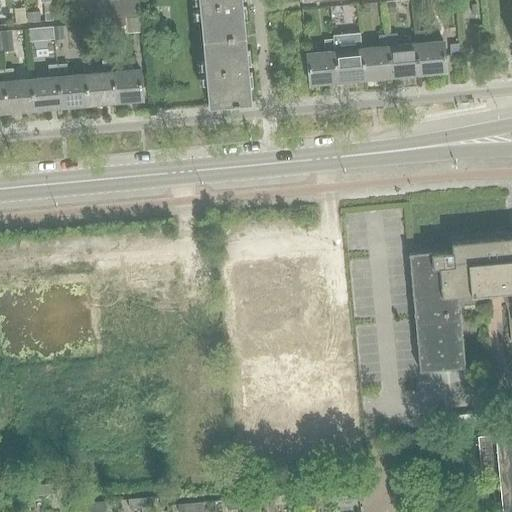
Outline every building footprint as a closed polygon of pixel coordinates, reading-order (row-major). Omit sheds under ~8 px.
[(141,16),(139,0),(129,0),(106,2),(107,8),(108,19),(141,16)] [(245,35),(241,0),(199,0),(203,39),(245,35)] [(395,3),(386,4),(387,14),(396,13),(395,3)] [(108,19),(107,8),(93,9),(94,20),(108,19)] [(40,12),(26,13),(27,23),(40,22),(40,12)] [(124,19),(108,20),(110,35),(125,34),(124,19)] [(63,27),(54,28),(55,41),(64,40),(63,27)] [(38,29),(29,30),(30,41),(39,41),(38,29)] [(12,31),(0,32),(2,52),(14,51),(12,31)] [(414,32),(415,44),(418,74),(446,72),(443,41),(424,43),(423,31),(414,32)] [(379,47),(361,49),(364,79),(391,77),(387,34),(377,35),(379,47)] [(418,74),(415,44),(397,46),(396,34),(387,34),(391,77),(418,74)] [(209,106),(251,103),(245,35),(203,39),(209,106)] [(364,79),(361,49),(343,50),(342,38),(333,39),(337,82),(364,79)] [(337,82),(333,39),(324,40),(325,52),(307,54),(310,84),(337,82)] [(457,44),(449,44),(450,55),(458,54),(457,44)] [(115,102),(142,100),(140,70),(122,71),(121,59),(112,60),(115,102)] [(103,72),(86,74),(88,105),(115,102),(112,60),(102,61),(103,72)] [(88,105),(86,74),(67,76),(66,64),(57,65),(61,107),(88,105)] [(49,77),(31,79),(34,110),(61,107),(57,65),(48,66),(49,77)] [(12,69),(2,70),(6,112),(34,110),(31,79),(13,80),(12,69)] [(511,236),(452,242),(453,252),(433,254),(433,252),(409,254),(414,315),(415,315),(420,372),(465,367),(459,296),(511,290),(511,310),(510,311),(511,337),(511,236)] [(326,253),(225,260),(231,348),(332,341),(326,253)] [(28,274),(0,276),(0,423),(42,420),(28,274)] [(267,381),(244,382),(245,420),(269,419),(267,381)] [(458,416),(448,417),(448,426),(459,426),(458,416)] [(494,435),(477,437),(481,480),(499,478),(502,511),(511,511),(511,427),(494,429),(494,435)] [(58,494),(58,485),(45,486),(46,495),(58,494)] [(33,496),(46,495),(45,486),(32,487),(33,496)] [(9,489),(0,490),(0,499),(10,498),(9,489)] [(343,503),(359,501),(361,501),(359,489),(342,490),(343,503)] [(342,490),(325,492),(327,504),(343,503),(342,490)] [(301,504),(300,494),(287,495),(289,505),(301,504)] [(276,507),(289,505),(287,495),(275,496),(276,507)] [(143,509),(155,508),(154,498),(142,499),(143,509)] [(131,510),(143,509),(142,499),(130,500),(131,510)] [(252,508),(252,499),(239,500),(240,510),(252,508)] [(228,511),(240,510),(239,500),(227,501),(228,511)] [(94,504),(95,511),(108,511),(107,502),(94,504)] [(192,504),(192,511),(204,511),(204,503),(192,504)]
